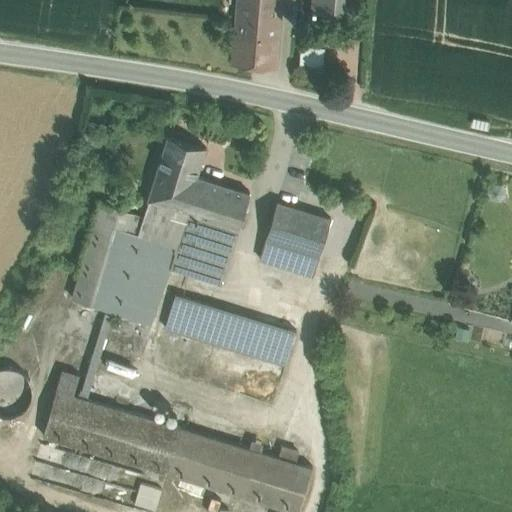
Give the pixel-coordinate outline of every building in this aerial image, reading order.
[(280,0),(238,0),(237,17),(238,18),(278,21),(280,0)] [(312,0),(312,8),(342,11),(342,0),(312,0)] [(278,21),(238,18),(234,62),(274,66),(276,37),(277,37),(278,21)] [(300,63),(325,63),(325,44),(300,43),(300,63)] [(205,146),(168,135),(148,199),(185,211),(196,175),(205,146)] [(249,192),(196,175),(185,211),(238,227),(249,192)] [(185,211),(148,199),(143,214),(138,232),(144,234),(177,244),(228,260),(238,227),(185,211)] [(330,217),(277,201),(266,236),(319,253),(330,217)] [(143,214),(102,202),(72,298),(107,309),(131,230),(138,232),(143,214)] [(177,244),(144,234),(117,311),(150,323),(169,266),(177,244)] [(319,253),(266,236),(259,258),(313,275),(319,253)] [(228,260),(177,244),(169,266),(221,283),(228,260)] [(295,330),(174,294),(165,328),(285,364),(295,330)] [(33,401),(34,390),(32,380),(26,371),(18,366),(7,364),(0,365),(0,415),(8,417),(18,415),(27,409),(33,401)] [(167,473),(181,426),(57,389),(43,436),(167,473)] [(298,511),(312,466),(181,426),(167,473),(296,511),(298,511)] [(151,511),(161,480),(40,444),(30,477),(148,511),(151,511)]
